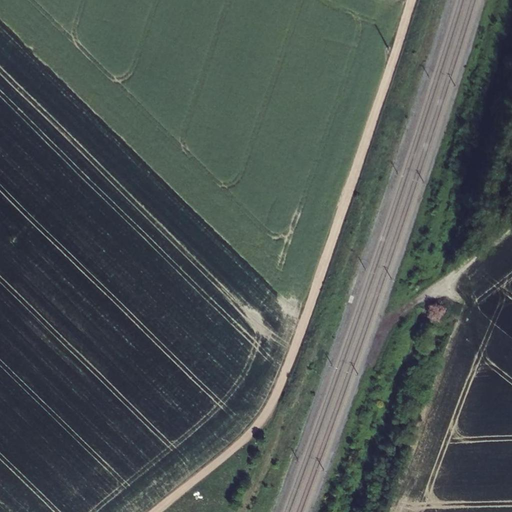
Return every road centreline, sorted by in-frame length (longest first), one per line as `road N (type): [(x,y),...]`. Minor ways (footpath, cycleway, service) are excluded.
road 1 (track): [(408,0),(272,403),(240,441),(152,511)]
road 2 (track): [(511,225),(431,295),(355,511)]
